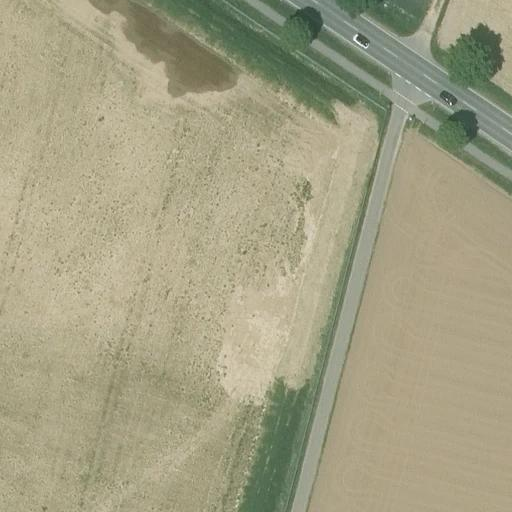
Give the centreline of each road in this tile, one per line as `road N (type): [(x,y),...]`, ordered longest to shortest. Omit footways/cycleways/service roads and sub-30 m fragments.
road 1 (track): [(299,511),(411,74),(440,0)]
road 2 (primary): [(300,0),(511,142)]
